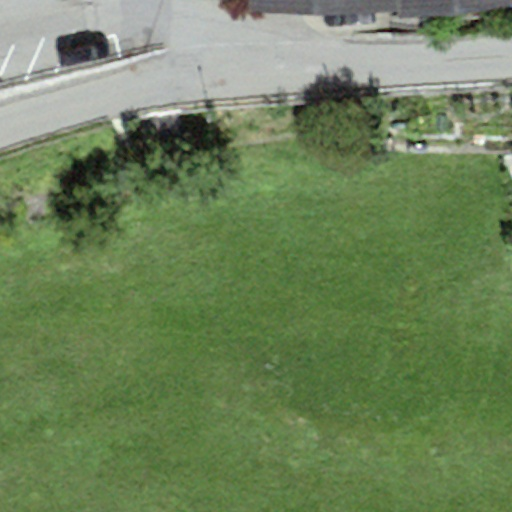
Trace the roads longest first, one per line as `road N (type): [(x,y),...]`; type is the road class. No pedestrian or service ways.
road 1 (tertiary): [(253,62),(0,130)]
road 2 (tertiary): [(511,55),(253,62)]
road 3 (residential): [(253,62),(194,24),(113,11)]
